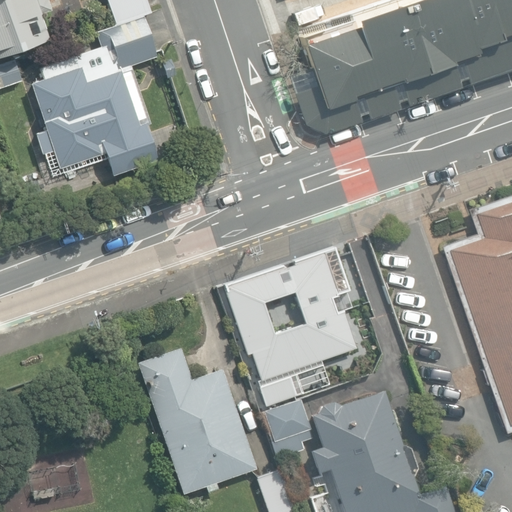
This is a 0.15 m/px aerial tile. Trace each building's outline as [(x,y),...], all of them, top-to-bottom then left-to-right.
[(0,0),(0,55),(47,40),(39,15),(49,12),(45,0),(0,0)] [(105,0),(113,22),(148,10),(144,0),(105,0)] [(301,124),(321,134),(358,122),(356,116),(351,103),(359,100),(364,114),(366,119),(397,108),(395,103),(390,88),(398,86),(402,100),(404,106),(458,87),(456,82),(451,67),(459,64),(464,80),(465,84),(511,68),(511,0),(382,0),(295,30),(313,85),(295,91),(291,93),(301,124)] [(157,158),(128,67),(157,57),(145,18),(92,35),(98,53),(79,59),(78,55),(36,68),(39,78),(27,82),(43,132),(34,135),(40,156),(51,152),(57,170),(105,155),(111,173),(157,158)] [(0,87),(20,81),(13,60),(0,64),(0,87)] [(511,192),(467,207),(476,233),(438,246),(502,433),(511,429),(511,192)] [(219,284),(253,384),(326,359),(322,348),(342,341),(334,318),(358,310),(337,248),(316,256),(315,251),(219,284)] [(132,361),(177,493),(202,484),(204,492),(215,488),(212,481),(252,467),(218,368),(186,378),(175,346),(132,361)] [(253,391),(259,408),(272,403),(266,386),(253,391)] [(452,511),(443,485),(417,494),(410,475),(413,466),(406,446),(399,442),(380,386),(335,403),(327,400),(317,404),(314,410),(306,413),(316,444),(305,447),(314,474),(326,470),(340,511),(452,511)] [(259,411),(275,457),(301,448),(298,440),(308,436),(296,398),(259,411)] [(254,475),(266,511),(292,511),(277,467),(254,475)]
